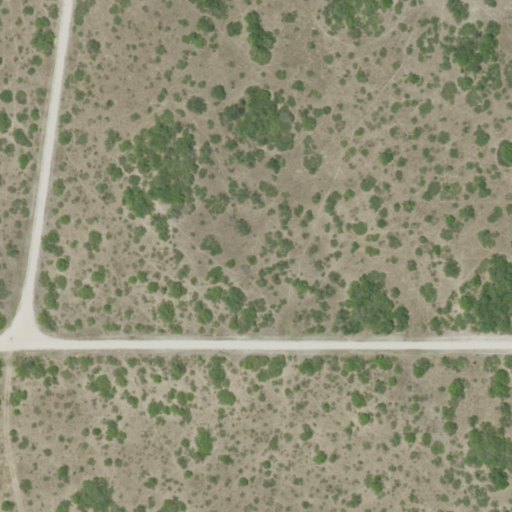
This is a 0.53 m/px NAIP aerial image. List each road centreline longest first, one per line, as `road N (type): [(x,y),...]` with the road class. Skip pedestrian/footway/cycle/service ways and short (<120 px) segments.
road 1 (residential): [(0,349),(511,349)]
road 2 (residential): [(44,349),(80,0)]
